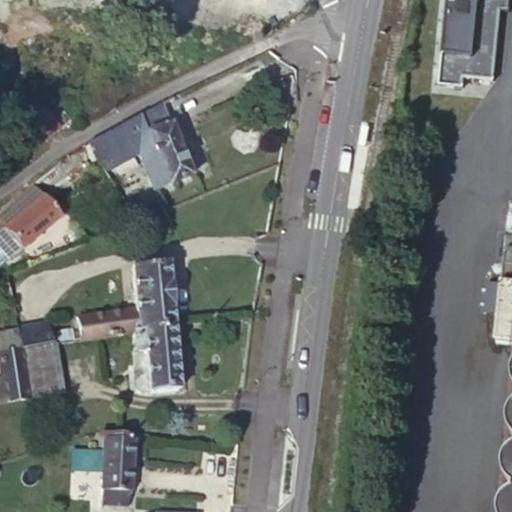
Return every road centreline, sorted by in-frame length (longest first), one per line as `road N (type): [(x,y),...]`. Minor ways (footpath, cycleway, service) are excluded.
road 1 (secondary): [(361,33),(287,511)]
road 2 (residential): [(0,187),(123,109),(260,42),(319,28),(361,33)]
